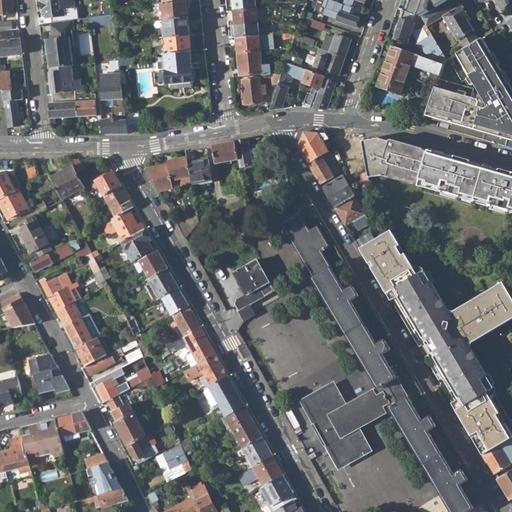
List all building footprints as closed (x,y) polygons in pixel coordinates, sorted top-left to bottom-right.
[(0,3),(0,14),(14,14),(12,0),(1,0),(1,3),(0,3)] [(53,0),(42,2),(43,12),(46,12),(46,18),(65,16),(64,10),(76,8),(74,0),(53,0)] [(256,8),(255,0),(233,0),(234,10),(256,8)] [(362,11),(345,4),(339,3),(331,0),(325,0),(323,6),(327,7),(324,15),(356,28),(360,19),(359,19),(362,11)] [(345,4),(362,11),(364,3),(365,3),(366,0),(331,0),(339,3),(345,4)] [(408,0),(405,11),(418,15),(423,17),(431,12),(429,8),(431,0),(433,0),(438,7),(441,5),(446,2),(449,0),(408,0)] [(474,31),(465,17),(468,15),(462,6),(460,7),(455,0),(449,0),(446,2),(441,5),(438,7),(431,12),(423,17),(427,24),(428,26),(444,16),(459,40),(460,39),(461,42),(443,53),(447,60),(458,54),(479,41),(473,32),(474,31)] [(165,12),(166,21),(188,18),(187,2),(164,5),(162,5),(163,12),(165,12)] [(234,10),(236,26),(259,24),(257,9),(256,8),(234,10)] [(411,35),(414,28),(416,22),(415,21),(418,15),(405,11),(404,10),(395,39),(408,44),(411,35)] [(89,18),(90,26),(115,24),(114,16),(104,17),(89,18)] [(167,31),(165,31),(166,38),(167,38),(190,36),(188,18),(166,21),(154,22),(155,29),(166,28),(167,31)] [(74,20),(51,23),(52,32),(51,32),(51,39),(46,40),(50,69),(53,68),(72,67),(75,66),(71,37),(74,37),(73,31),(75,31),(74,20)] [(0,22),(0,26),(0,30),(13,29),(12,22),(0,22)] [(236,26),(237,38),(260,36),(264,36),(273,35),(274,35),(274,31),(259,32),(259,24),(236,26)] [(422,57),(444,65),(445,61),(447,60),(443,53),(428,26),(427,24),(418,29),(414,28),(411,35),(417,44),(415,45),(422,57)] [(7,56),(7,59),(17,58),(16,55),(23,54),(20,31),(11,33),(10,30),(0,30),(0,56),(0,57),(7,56)] [(335,38),(327,35),(323,49),(330,52),(346,58),(352,41),(336,35),(335,38)] [(167,49),(167,55),(191,52),(192,52),(190,36),(167,38),(168,47),(166,47),(167,49)] [(238,54),(261,51),(268,51),(269,48),(268,37),(264,36),(260,36),(237,38),(238,54)] [(299,42),(314,46),(315,42),(300,36),(300,38),(296,37),(295,40),(299,42)] [(479,41),(458,54),(482,94),(481,100),(472,97),(474,89),(439,79),(438,81),(427,116),(511,140),(511,87),(483,39),(479,41)] [(379,86),(401,94),(409,73),(415,75),(416,70),(421,72),(420,75),(438,81),(439,79),(444,65),(422,57),(392,46),(379,86)] [(315,66),(340,75),(346,58),(330,52),(323,49),(320,49),(316,57),(309,55),(306,62),(315,65),(315,66)] [(238,54),(241,76),(262,74),(262,76),(272,75),(272,69),(271,66),(263,66),(261,51),(238,54)] [(169,84),(171,85),(194,82),(195,82),(194,69),(193,69),(191,52),(167,55),(166,54),(168,72),(155,74),(157,85),(169,84)] [(304,61),(290,56),(289,57),(287,64),(300,68),(301,68),(304,61)] [(120,59),(121,67),(134,65),(133,58),(120,59)] [(300,68),(287,64),(285,68),(283,74),(279,85),(275,97),(270,111),(278,110),(287,87),(290,88),(295,78),(305,82),(309,71),(301,68),(300,68)] [(49,69),(53,100),(64,99),(64,93),(76,92),(76,93),(83,93),(81,81),(74,82),(72,67),(53,68),(50,69),(49,69)] [(2,72),(4,91),(16,90),(22,89),(27,89),(26,84),(17,85),(17,82),(11,82),(10,71),(6,71),(2,72)] [(326,77),(309,71),(305,82),(305,83),(315,87),(312,94),(309,93),(305,105),(312,108),(317,93),(320,94),(325,80),(326,77)] [(272,75),(274,85),(279,85),(283,74),(273,75),(272,75)] [(102,121),(104,134),(130,134),(127,115),(122,77),(100,79),(103,102),(108,102),(109,108),(113,107),(114,115),(112,115),(112,121),(102,121)] [(247,92),(248,104),(264,102),(263,95),(267,95),(267,86),(262,87),(262,79),(243,81),(244,92),(247,92)] [(312,108),(328,109),(337,84),(325,80),(320,94),(317,93),(312,108)] [(269,95),(275,97),(279,85),(274,85),(272,85),(269,95)] [(22,89),(16,90),(4,91),(6,107),(7,107),(9,127),(21,126),(20,123),(24,122),(23,112),(19,113),(17,100),(23,99),(22,89)] [(64,93),(64,99),(53,100),(53,103),(77,101),(76,96),(76,93),(76,92),(64,93)] [(99,95),(76,96),(77,101),(78,116),(102,115),(99,95)] [(51,118),(78,116),(77,101),(53,103),(51,103),(51,118)] [(140,113),(127,115),(130,134),(141,134),(143,133),(140,113)] [(333,157),(322,144),(326,140),(327,135),(305,133),(300,147),(322,184),(334,177),(329,167),(342,159),(340,153),(333,157)] [(511,174),(392,140),(389,142),(379,139),(362,141),(367,165),(367,170),(368,172),(369,178),(382,176),(415,185),(416,184),(421,185),(422,180),(428,182),(428,183),(442,188),(440,193),(443,194),(444,192),(459,197),(458,198),(461,199),(463,194),(491,202),(490,207),(493,208),(493,206),(509,211),(509,212),(511,213),(511,209),(511,174)] [(239,160),(241,171),(253,169),(253,165),(254,165),(253,158),(262,157),(259,145),(251,147),(250,141),(236,143),(239,160)] [(218,164),(239,160),(236,143),(215,147),(218,164)] [(360,172),(367,170),(367,165),(361,148),(351,151),(351,150),(344,151),(346,162),(356,160),(360,172)] [(147,169),(160,192),(174,190),(172,181),(186,179),(187,187),(193,186),(188,162),(188,158),(169,161),(170,165),(147,169)] [(209,158),(188,162),(193,186),(214,182),(209,158)] [(74,166),(78,173),(84,170),(79,160),(70,160),(74,166)] [(63,200),(85,187),(78,173),(74,166),(52,178),(63,200)] [(114,171),(85,187),(93,202),(104,196),(123,186),(114,171)] [(0,174),(0,199),(19,190),(23,188),(16,175),(8,177),(6,172),(0,174)] [(359,176),(364,192),(372,188),(371,186),(369,178),(368,172),(359,176)] [(251,180),(253,192),(276,189),(279,187),(282,182),(278,177),(251,180)] [(355,197),(356,197),(344,177),(324,188),(336,208),(355,197)] [(420,187),(440,193),(442,188),(428,183),(428,182),(422,180),(421,185),(420,187)] [(112,212),(115,218),(130,210),(135,208),(123,186),(104,196),(114,212),(112,212)] [(356,197),(355,197),(357,201),(374,191),(372,188),(364,192),(356,197)] [(29,208),(19,190),(0,199),(0,203),(7,219),(29,208)] [(458,201),(458,198),(459,197),(444,192),(443,194),(442,196),(458,201)] [(461,199),(490,207),(491,202),(463,194),(461,199)] [(371,224),(357,201),(355,197),(336,208),(347,226),(353,222),(359,232),(371,224)] [(32,207),(36,214),(47,208),(44,201),(32,207)] [(248,207),(249,216),(258,214),(262,213),(261,202),(247,204),(248,207)] [(508,215),(509,212),(509,211),(493,206),(493,208),(492,210),(508,215)] [(249,216),(248,207),(236,210),(238,218),(249,216)] [(267,229),(281,221),(291,216),(286,209),(262,213),(258,214),(267,229)] [(130,210),(115,218),(112,220),(102,225),(109,236),(117,231),(120,237),(118,237),(122,243),(130,239),(147,230),(143,223),(139,226),(130,210)] [(389,411),(438,496),(447,511),(467,511),(473,509),(459,486),(468,481),(461,469),(452,475),(427,432),(435,427),(428,416),(421,420),(407,396),(410,395),(398,375),(394,377),(381,355),(390,350),(383,338),(375,343),(350,300),(359,295),(352,284),(344,289),(330,265),(332,264),(323,248),(330,244),(319,224),(311,229),(300,211),(291,216),(281,221),(313,275),(310,277),(318,291),(374,387),(368,391),(359,396),(348,403),(335,380),(318,390),(301,399),(314,422),(311,424),(325,447),(327,446),(341,470),(375,450),(361,427),(373,420),(382,415),(389,411)] [(34,252),(38,258),(54,250),(35,215),(18,223),(22,229),(20,230),(32,253),(34,252)] [(179,225),(187,240),(190,236),(196,228),(199,224),(198,216),(179,225)] [(196,228),(190,236),(195,240),(201,233),(196,228)] [(122,243),(133,262),(154,251),(148,239),(152,238),(147,230),(130,239),(122,243)] [(460,399),(456,401),(460,408),(457,411),(483,455),(499,445),(511,437),(511,432),(506,423),(503,424),(497,414),(500,413),(492,399),(489,392),(495,388),(473,349),(471,349),(472,343),(474,344),(511,320),(511,293),(508,287),(505,288),(502,287),(501,285),(455,312),(455,314),(449,312),(449,310),(426,271),(419,275),(415,269),(407,256),(404,258),(397,247),(401,245),(393,231),(370,244),(361,249),(388,295),(391,293),(395,300),(399,297),(424,339),(427,337),(437,354),(434,356),(460,399)] [(361,249),(370,244),(367,239),(358,245),(361,249)] [(31,262),(35,271),(60,259),(60,258),(72,252),(68,243),(54,250),(38,258),(31,262)] [(407,256),(401,245),(397,247),(404,258),(407,256)] [(75,253),(79,260),(92,253),(90,249),(89,249),(88,247),(75,253)] [(145,270),(150,279),(169,269),(159,251),(136,264),(140,272),(145,270)] [(0,278),(9,273),(0,255),(0,278)] [(231,272),(243,295),(234,299),(234,304),(237,311),(250,304),(274,291),(268,280),(256,259),(234,270),(231,272)] [(102,271),(107,280),(110,278),(111,277),(105,266),(101,269),(102,271)] [(418,267),(415,269),(419,275),(426,271),(424,268),(418,267)] [(149,280),(160,299),(163,298),(180,289),(169,269),(150,279),(149,280)] [(99,284),(107,280),(102,271),(94,274),(99,284)] [(49,297),(67,288),(62,280),(55,283),(51,276),(41,282),(49,297)] [(107,280),(116,298),(120,296),(110,278),(107,280)] [(73,285),(69,287),(76,302),(80,300),(73,285)] [(75,303),(76,302),(69,287),(67,288),(49,297),(57,311),(75,303)] [(180,289),(163,298),(173,315),(190,306),(180,289)] [(4,303),(15,328),(36,324),(21,294),(4,303)] [(57,311),(65,327),(83,318),(75,303),(57,311)] [(243,321),(255,315),(250,304),(237,311),(240,316),(243,321)] [(181,329),(186,337),(202,328),(197,318),(193,319),(190,313),(193,311),(190,306),(173,315),(179,325),(176,327),(179,331),(181,329)] [(65,327),(77,349),(98,338),(102,336),(91,314),(83,318),(65,327)] [(133,330),(136,337),(141,333),(133,314),(128,317),(130,322),(133,330)] [(127,333),(133,330),(130,322),(124,325),(127,333)] [(190,361),(193,367),(200,364),(217,355),(202,328),(186,337),(184,338),(196,357),(190,361)] [(136,337),(139,345),(145,342),(141,333),(136,337)] [(424,339),(434,356),(437,354),(427,337),(424,339)] [(107,355),(98,338),(77,349),(86,366),(107,355)] [(86,366),(92,376),(116,363),(115,360),(124,355),(121,348),(107,355),(86,366)] [(127,357),(130,364),(144,357),(141,349),(127,357)] [(36,375),(41,394),(57,389),(58,393),(71,389),(52,354),(29,360),(33,375),(36,375)] [(202,379),(207,388),(210,386),(212,386),(229,376),(217,355),(200,364),(193,367),(185,372),(190,381),(205,373),(206,377),(202,379)] [(137,375),(142,384),(154,378),(150,369),(137,375)] [(154,379),(158,387),(166,383),(161,375),(154,379)] [(210,386),(227,417),(246,406),(229,376),(212,386),(210,386)] [(0,407),(6,406),(5,403),(14,401),(14,398),(24,395),(19,377),(0,381),(0,407)] [(97,387),(105,402),(108,401),(120,395),(131,389),(127,384),(119,387),(114,378),(97,387)] [(139,385),(142,389),(148,386),(149,388),(152,386),(154,389),(158,387),(154,379),(154,378),(142,384),(139,385)] [(497,391),(495,388),(489,392),(492,399),(496,397),(497,391)] [(120,395),(108,401),(118,423),(117,423),(129,446),(147,436),(130,405),(126,406),(120,395)] [(227,417),(244,448),(264,438),(246,406),(227,417)] [(57,419),(63,441),(67,440),(66,436),(80,431),(80,433),(92,430),(83,413),(57,419)] [(506,423),(500,413),(497,414),(503,424),(506,423)] [(33,434),(23,437),(33,472),(41,469),(38,457),(52,453),(58,457),(67,455),(63,441),(57,419),(50,421),(48,423),(49,428),(44,429),(43,425),(40,423),(33,425),(32,429),(33,434)] [(129,446),(136,460),(153,451),(151,447),(158,443),(153,434),(147,436),(129,446)] [(21,468),(22,474),(33,472),(23,437),(14,439),(16,448),(2,452),(7,471),(21,468)] [(244,448),(254,467),(274,456),(264,438),(244,448)] [(510,465),(499,445),(483,455),(495,475),(510,465)] [(185,460),(186,463),(190,461),(186,450),(179,453),(182,461),(185,460)] [(99,464),(96,455),(86,459),(90,468),(99,464)] [(254,467),(265,487),(285,476),(274,456),(254,467)] [(194,469),(190,461),(186,463),(184,464),(185,465),(174,470),(178,477),(194,469)] [(92,469),(100,495),(101,495),(123,489),(117,476),(109,463),(99,466),(92,469)] [(511,470),(497,479),(508,497),(511,494),(511,470)] [(269,500),(275,511),(276,511),(295,502),(298,500),(285,476),(265,487),(262,489),(265,494),(262,496),(265,502),(269,500)] [(150,495),(158,511),(216,511),(203,487),(199,489),(194,482),(186,487),(193,497),(186,501),(184,498),(178,501),(180,505),(166,511),(162,511),(157,501),(156,499),(159,497),(156,492),(150,495)] [(104,507),(105,511),(112,511),(111,505),(129,500),(123,489),(101,495),(104,507)] [(99,508),(104,507),(101,495),(100,495),(78,501),(76,501),(77,506),(97,501),(99,508)] [(467,511),(447,511),(438,496),(417,508),(419,511),(486,511),(482,503),(473,509),(467,511)] [(299,510),(295,502),(276,511),(305,511),(303,508),(299,510)]
